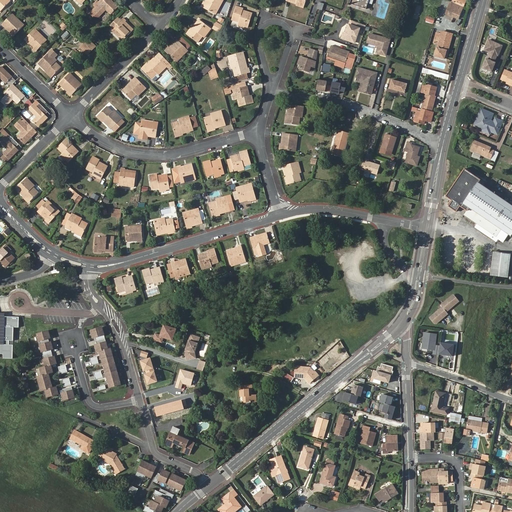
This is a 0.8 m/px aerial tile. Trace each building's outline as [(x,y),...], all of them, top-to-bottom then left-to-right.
[(0,0),(0,11),(10,1),(8,0),(0,0)] [(118,7),(111,0),(109,1),(107,0),(97,0),(96,1),(97,4),(99,6),(93,12),(99,17),(106,10),(110,14),(118,7)] [(206,0),(205,3),(202,7),(215,14),(223,0),(206,0)] [(349,0),(349,4),(365,9),(367,0),(349,0)] [(455,4),(452,3),(450,7),(447,15),(459,20),(462,12),(464,8),(455,4)] [(238,24),(248,27),(252,15),(242,11),(243,9),(235,7),(232,19),(239,21),(238,24)] [(2,25),(14,36),(24,25),(12,14),(2,25)] [(110,26),(113,29),(120,21),(118,19),(110,26)] [(120,21),(113,29),(124,39),(132,30),(125,22),(126,21),(123,19),(120,21)] [(192,29),(187,35),(198,42),(202,36),(204,38),(211,28),(199,20),(192,29)] [(355,28),(357,23),(347,20),(345,24),(340,39),(351,44),(357,29),(355,28)] [(340,39),(345,24),(343,23),(337,38),(340,39)] [(24,40),(36,51),(47,40),(35,29),(24,40)] [(441,30),(440,33),(437,44),(434,56),(444,59),(446,51),(447,51),(452,33),(441,30)] [(387,40),(368,34),(365,44),(376,47),(377,49),(376,53),(377,54),(382,56),(384,55),(387,45),(386,45),(387,40)] [(169,48),(166,51),(166,52),(176,62),(188,51),(177,40),(169,48)] [(490,53),(488,56),(496,60),(497,56),(498,56),(499,55),(502,46),(495,43),(494,44),(488,42),(485,50),(490,53)] [(347,52),(343,51),(343,52),(329,47),(325,57),(343,64),(350,67),(354,57),(347,54),(347,52)] [(48,53),(38,64),(52,77),(61,68),(55,62),(56,61),(53,58),(56,55),(51,50),(48,53)] [(317,54),(310,51),(308,57),(309,57),(307,60),(300,58),(298,64),(301,65),(300,67),(299,69),(306,72),(307,68),(308,67),(311,68),(317,54)] [(171,65),(159,53),(156,56),(166,67),(168,68),(171,65)] [(242,53),(230,56),(235,75),(249,72),(248,68),(246,68),(242,53)] [(158,74),(166,67),(156,56),(146,66),(142,70),(151,79),(157,73),(158,74)] [(496,60),(488,56),(487,59),(486,59),(483,68),(492,72),(496,63),(494,62),(496,60)] [(0,68),(0,78),(1,78),(6,83),(13,77),(2,67),(0,68)] [(424,68),(423,73),(447,80),(449,75),(424,68)] [(164,75),(159,81),(165,87),(174,77),(166,69),(162,73),(164,75)] [(362,84),(361,84),(359,92),(368,95),(374,75),(356,69),(353,78),(362,80),(363,82),(362,84)] [(210,72),(212,79),(218,78),(216,70),(210,72)] [(501,79),(506,81),(511,84),(511,86),(511,73),(505,70),(501,79)] [(71,95),(82,85),(70,73),(59,84),(71,95)] [(160,76),(158,74),(157,73),(151,79),(154,82),(160,76)] [(127,85),(122,90),(122,91),(131,100),(136,94),(138,96),(146,88),(135,77),(127,85)] [(408,83),(392,78),(390,87),(406,92),(408,83)] [(323,93),(325,83),(317,81),(315,91),(323,93)] [(333,94),(337,85),(330,83),(328,93),(333,94)] [(13,84),(5,92),(7,94),(0,101),(6,106),(13,100),(17,104),(25,96),(13,84)] [(426,93),(421,112),(417,111),(414,122),(423,125),(424,121),(430,123),(433,113),(431,112),(435,96),(434,95),(436,91),(433,90),(434,87),(426,84),(424,93),(426,93)] [(246,87),(233,90),(236,99),(239,99),(240,106),(252,103),(250,96),(248,96),(246,87)] [(136,94),(131,100),(134,102),(139,97),(138,96),(136,94)] [(156,104),(164,99),(160,95),(159,96),(157,94),(152,99),(156,104)] [(47,111),(39,103),(37,106),(34,104),(28,109),(36,117),(32,121),(39,127),(48,118),(44,114),(47,111)] [(109,104),(107,107),(113,113),(114,112),(115,110),(109,104)] [(287,116),(286,123),(299,125),(300,117),(302,118),(303,107),(289,105),(287,116)] [(98,116),(102,120),(111,129),(121,119),(114,112),(113,113),(107,107),(98,116)] [(207,131),(215,128),(226,125),(225,123),(222,112),(222,111),(211,114),(211,116),(204,119),(207,131)] [(230,121),(227,111),(222,112),(225,123),(230,121)] [(484,112),(480,111),(474,125),(481,128),(482,130),(489,132),(491,132),(497,134),(503,122),(496,120),(495,122),(493,125),(490,123),(491,121),(492,116),(488,114),(488,113),(485,111),(484,112)] [(175,136),(183,133),(193,130),(189,116),(179,120),(179,122),(172,124),(175,136)] [(25,144),(37,132),(29,124),(27,126),(20,119),(15,125),(22,131),(17,136),(25,144)] [(140,135),(145,136),(156,138),(158,123),(142,120),(140,135)] [(349,134),(338,131),(332,154),(342,157),(349,134)] [(281,144),(281,149),(295,151),(297,135),(283,133),(281,144)] [(396,137),(389,135),(385,149),(391,152),(396,137)] [(15,146),(18,143),(10,136),(8,139),(5,136),(0,140),(0,141),(7,149),(3,153),(10,160),(19,150),(15,146)] [(63,152),(61,154),(68,162),(78,153),(71,145),(72,144),(67,138),(58,147),(63,152)] [(484,146),(484,145),(474,141),(470,150),(491,159),(494,151),(490,150),(491,148),(486,146),(486,147),(484,146)] [(405,152),(408,153),(405,164),(416,168),(419,160),(416,159),(419,150),(411,147),(411,145),(407,143),(405,152)] [(232,161),(234,171),(244,168),(244,165),(251,163),(247,151),(240,153),(240,155),(231,158),(232,161)] [(3,153),(0,157),(6,163),(10,160),(3,153)] [(92,158),(87,168),(93,172),(92,174),(101,179),(107,168),(98,163),(99,161),(92,158)] [(377,174),(380,165),(371,162),(371,160),(367,159),(363,169),(377,174)] [(203,163),(206,175),(213,173),(214,176),(224,173),(220,161),(211,164),(210,161),(203,163)] [(286,177),(288,184),(301,181),(299,173),(300,173),(298,162),(283,166),(286,177)] [(177,170),(172,172),(173,177),(174,184),(181,182),(196,178),(192,166),(181,169),(181,168),(177,169),(177,170)] [(119,183),(134,185),(136,172),(125,171),(125,169),(121,169),(120,174),(115,174),(112,181),(119,182),(119,183)] [(510,237),(511,234),(511,205),(479,183),(480,180),(465,170),(446,196),(451,200),(448,205),(456,211),(459,205),(467,211),(464,215),(468,218),(477,224),(475,227),(494,240),(496,241),(498,238),(503,242),(508,235),(510,237)] [(49,177),(55,183),(58,180),(52,174),(49,177)] [(159,190),(166,189),(169,189),(168,177),(167,176),(157,177),(157,175),(150,176),(151,189),(159,187),(159,190)] [(24,196),(29,202),(38,193),(32,187),(34,186),(26,178),(16,188),(24,196)] [(251,199),(256,198),(252,184),(236,188),(240,202),(251,199)] [(79,205),(84,197),(79,195),(74,202),(79,205)] [(231,211),(227,197),(217,200),(217,202),(209,204),(212,216),(220,213),(231,211)] [(44,205),(38,211),(50,223),(60,212),(48,200),(44,205)] [(34,208),(38,211),(44,205),(40,201),(34,208)] [(187,227),(192,226),(202,223),(199,209),(183,213),(187,227)] [(63,224),(66,226),(71,215),(68,213),(63,224)] [(75,232),(82,235),(88,224),(80,220),(81,219),(72,214),(71,215),(66,226),(65,227),(75,232)] [(168,232),(175,231),(173,219),(165,220),(164,219),(154,221),(157,235),(168,232)] [(137,241),(142,241),(142,226),(125,227),(126,242),(137,241)] [(270,243),(266,233),(251,238),(255,254),(258,253),(259,257),(266,255),(263,245),(270,243)] [(106,251),(113,252),(114,237),(103,237),(103,239),(95,238),(94,250),(106,251)] [(6,245),(3,248),(8,254),(11,251),(6,245)] [(237,246),(238,248),(227,252),(230,263),(245,259),(241,245),(237,246)] [(0,261),(3,264),(11,256),(8,254),(3,248),(0,250),(0,261)] [(208,254),(198,257),(202,269),(212,267),(211,264),(218,262),(215,250),(207,252),(208,254)] [(494,252),(491,275),(506,277),(509,254),(494,252)] [(11,256),(3,264),(6,268),(14,259),(11,256)] [(175,276),(189,271),(186,259),(175,262),(174,260),(170,262),(171,262),(171,264),(167,265),(170,277),(175,276)] [(164,281),(160,269),(151,272),(150,270),(142,272),(146,284),(153,282),(154,284),(164,281)] [(115,281),(118,292),(126,290),(126,292),(136,289),(132,277),(123,280),(122,279),(115,281)] [(454,295),(452,295),(441,305),(442,307),(447,311),(459,300),(454,295)] [(442,307),(430,318),(435,323),(437,323),(448,313),(447,311),(442,307)] [(0,353),(3,354),(3,358),(13,359),(13,345),(9,345),(9,341),(13,341),(14,328),(18,327),(19,317),(4,316),(4,319),(0,319),(0,353)] [(175,329),(164,325),(160,335),(155,333),(153,339),(161,341),(163,336),(172,339),(175,329)] [(108,349),(102,327),(91,330),(93,338),(95,337),(97,344),(95,345),(97,352),(100,351),(110,387),(121,384),(111,348),(108,349)] [(41,377),(40,378),(38,379),(38,381),(41,389),(42,393),(45,392),(47,399),(51,398),(58,396),(56,389),(52,390),(48,376),(52,374),(50,367),(56,366),(54,359),(54,358),(52,359),(51,354),(50,352),(52,351),(50,344),(49,344),(48,341),(50,340),(48,333),(36,336),(40,347),(39,347),(43,361),(45,368),(45,369),(44,369),(39,370),(41,376),(41,377)] [(184,351),(186,360),(195,358),(194,353),(193,354),(192,352),(195,343),(197,343),(199,337),(190,334),(184,351)] [(434,348),(436,335),(424,334),(422,349),(434,351),(433,355),(438,355),(439,349),(434,348)] [(454,346),(440,344),(439,349),(438,355),(452,357),(454,346)] [(149,353),(142,350),(140,355),(142,360),(139,361),(147,386),(158,382),(151,357),(147,358),(149,353)] [(99,363),(97,356),(90,358),(92,365),(99,363)] [(207,362),(201,360),(197,369),(203,371),(207,362)] [(389,374),(390,374),(393,368),(382,364),(378,371),(375,379),(374,382),(384,387),(388,378),(387,378),(389,374)] [(309,368),(295,366),(293,376),(304,378),(308,384),(318,376),(314,372),(313,372),(309,368)] [(60,376),(63,375),(67,374),(66,370),(65,367),(58,369),(60,376)] [(195,373),(181,369),(176,387),(181,389),(183,384),(192,387),(195,373)] [(103,378),(101,370),(94,372),(96,380),(103,378)] [(71,387),(69,380),(61,382),(63,389),(71,387)] [(360,397),(363,387),(354,385),(351,394),(358,396),(360,397)] [(256,397),(250,397),(248,397),(248,394),(250,394),(250,387),(240,387),(240,397),(244,397),(244,403),(250,403),(256,403),(256,397)] [(74,399),(73,394),(71,388),(62,391),(63,395),(61,395),(63,403),(69,401),(74,399)] [(356,404),(358,396),(351,394),(345,392),(343,401),(356,404)] [(443,407),(446,394),(436,392),(432,411),(447,414),(448,408),(443,407)] [(390,405),(393,398),(382,394),(380,402),(385,404),(390,405)] [(182,400),(154,407),(157,417),(184,409),(182,400)] [(392,415),(395,407),(390,405),(385,404),(382,412),(392,415)] [(322,439),(328,420),(329,415),(323,413),(321,418),(319,417),(313,436),(322,439)] [(450,421),(460,423),(461,416),(451,414),(450,421)] [(348,430),(350,430),(352,423),(348,422),(349,418),(342,415),(335,436),(345,438),(346,434),(348,430)] [(469,420),(467,430),(486,433),(488,423),(482,422),(469,420)] [(421,429),(421,433),(433,433),(435,433),(435,423),(423,423),(423,429),(421,429)] [(364,430),(362,438),(360,443),(371,447),(375,433),(369,431),(370,428),(363,425),(362,430),(364,430)] [(176,428),(174,434),(180,436),(191,442),(192,440),(180,435),(182,431),(176,428)] [(447,429),(446,432),(445,437),(444,442),(452,443),(454,430),(447,429)] [(76,441),(84,446),(83,450),(90,454),(97,443),(80,434),(76,431),(72,439),(76,441)] [(433,433),(421,433),(421,450),(430,449),(430,441),(434,441),(433,433)] [(180,436),(174,434),(168,445),(175,448),(177,444),(188,449),(186,453),(192,456),(197,445),(191,442),(180,436)] [(395,441),(396,441),(396,435),(386,436),(386,443),(382,444),(383,453),(387,453),(387,450),(397,450),(396,444),(395,444),(395,441)] [(111,463),(110,464),(116,475),(124,470),(116,456),(116,455),(112,453),(113,450),(105,446),(99,457),(106,462),(106,460),(111,463)] [(308,469),(314,450),(305,447),(298,467),(308,469)] [(276,474),(279,483),(290,479),(280,456),(270,460),(276,474)] [(333,487),(336,477),(332,476),(335,466),(334,465),(335,462),(328,460),(327,463),(326,463),(320,483),(333,487)] [(151,478),(156,467),(142,461),(137,471),(151,478)] [(480,475),(484,476),(485,467),(484,467),(485,463),(476,461),(476,465),(472,464),(471,467),(473,468),(473,470),(472,473),(480,475)] [(165,483),(169,473),(163,470),(161,475),(157,473),(153,481),(157,483),(158,480),(165,483)] [(439,482),(439,470),(422,470),(423,479),(431,479),(431,482),(439,482)] [(443,470),(439,470),(439,482),(439,484),(448,483),(448,472),(443,472),(443,470)] [(370,477),(366,475),(365,477),(358,475),(359,472),(355,471),(349,485),(359,489),(360,487),(365,488),(370,477)] [(479,479),(480,475),(472,473),(471,477),(474,477),(473,487),(483,489),(485,480),(479,479)] [(181,491),(186,481),(172,474),(167,485),(181,491)] [(500,479),(500,480),(498,489),(511,491),(511,479),(508,478),(501,477),(500,479)] [(385,502),(399,494),(392,484),(376,494),(380,501),(382,500),(385,502)] [(135,496),(138,489),(131,486),(128,493),(135,496)] [(267,486),(254,496),(261,505),(274,495),(267,486)] [(164,508),(168,502),(161,498),(162,495),(171,499),(173,495),(159,489),(158,492),(154,491),(153,494),(156,496),(153,502),(150,501),(147,508),(145,506),(142,511),(144,511),(152,511),(153,511),(154,511),(160,511),(162,507),(164,508)] [(234,498),(230,493),(222,499),(225,504),(218,509),(220,511),(234,511),(241,507),(234,498)] [(439,502),(439,506),(447,506),(446,502),(444,502),(443,493),(440,493),(432,493),(432,503),(439,502)] [(492,511),(494,508),(490,507),(491,504),(483,502),(482,505),(475,504),(472,511),(492,511)]
